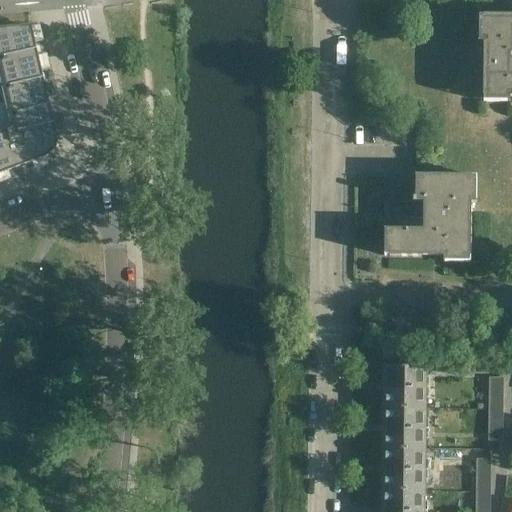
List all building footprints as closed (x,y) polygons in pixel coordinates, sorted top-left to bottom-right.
[(483,104),(510,105),(510,100),(511,99),(511,18),(478,18),(478,45),(484,44),(483,104)] [(0,176),(46,159),(49,158),(51,156),(54,154),(55,151),(57,148),(58,145),(58,141),(58,138),(32,28),(0,30),(0,92),(8,125),(0,128),(0,176)] [(316,120),(316,110),(276,112),(277,122),(316,120)] [(312,142),(290,141),(290,157),(302,158),(302,169),(311,170),(312,142)] [(423,232),(384,231),(384,258),(443,259),(443,264),(471,264),(471,215),(471,206),(478,205),(478,178),(396,178),(396,204),(424,205),(423,232)] [(385,345),(397,345),(397,320),(385,320),(385,345)] [(409,320),(397,320),(397,345),(409,345),(409,320)] [(421,320),(409,320),(409,345),(421,345),(421,320)] [(433,321),(421,320),(421,345),(433,345),(433,321)] [(433,321),(433,345),(445,346),(446,321),(433,321)] [(383,410),(423,410),(423,368),(383,368),(383,410)] [(504,389),(504,379),(489,378),(489,389),(504,389)] [(504,400),(504,389),(489,389),(489,400),(504,400)] [(504,411),(504,400),(489,400),(489,410),(504,411)] [(423,451),(423,410),(383,410),(383,451),(423,451)] [(504,421),(504,411),(489,410),(489,421),(504,421)] [(504,421),(489,421),(489,432),(503,432),(504,421)] [(488,442),(503,442),(503,432),(489,432),(488,442)] [(382,492),(423,492),(423,451),(383,451),(382,492)] [(491,471),(491,460),(477,460),(476,471),(491,471)] [(491,482),(491,471),(476,471),(476,482),(491,482)] [(476,482),(476,493),(491,493),(491,482),(476,482)] [(382,511),(422,511),(423,492),(382,492),(382,511)] [(491,503),(491,493),(476,493),(476,503),(491,503)] [(511,511),(511,501),(503,500),(501,511),(511,511)] [(490,511),(491,503),(476,503),(475,511),(490,511)]
